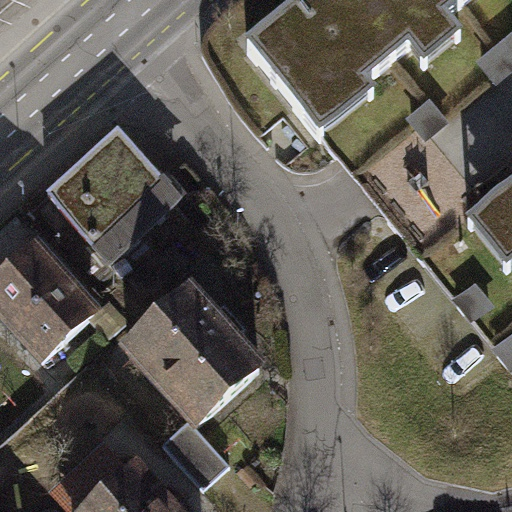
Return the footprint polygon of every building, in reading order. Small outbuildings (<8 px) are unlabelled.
[(511,0),(360,0),(284,61),(359,158),(511,29),(511,0)] [(194,208),(128,141),(53,206),(119,277),(194,208)] [(511,229),(502,237),(511,249),(511,229)] [(113,325),(55,259),(0,309),(0,316),(57,382),(113,325)] [(222,310),(146,364),(219,459),(293,402),(222,310)] [(184,511),(158,481),(123,511),(184,511)]
